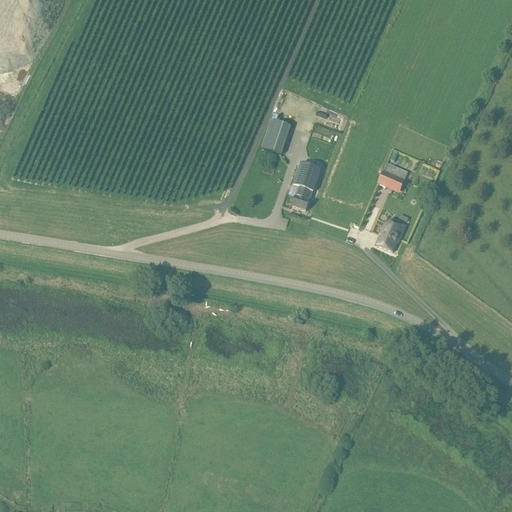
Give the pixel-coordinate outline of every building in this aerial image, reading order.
[(281,157),(290,128),(271,121),(261,150),(281,157)] [(299,121),(299,136),(311,136),(311,121),(299,121)] [(300,165),(293,188),(300,190),(297,200),(295,199),(291,208),(305,213),(312,194),(313,194),(321,172),(300,165)] [(388,166),(385,173),(404,181),(407,174),(388,166)] [(404,183),(383,173),(377,186),(387,190),(389,185),(400,190),(404,183)] [(385,225),(380,236),(381,237),(377,246),(393,253),(397,244),(398,244),(405,228),(390,221),(387,226),(385,225)]
